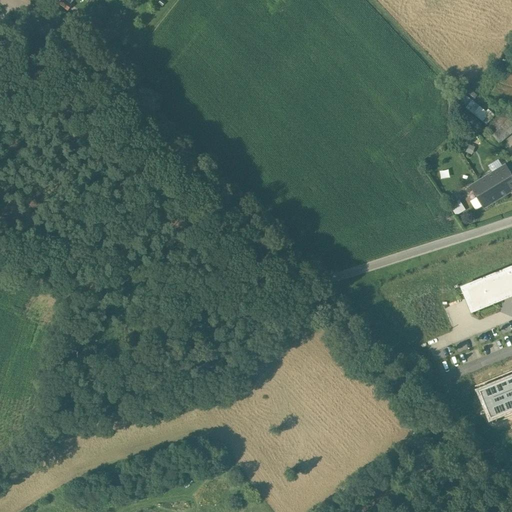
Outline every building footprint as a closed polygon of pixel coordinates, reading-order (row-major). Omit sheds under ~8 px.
[(65,0),(54,0),(54,1),(68,11),(72,5),(65,0)] [(468,95),(461,100),(467,106),(473,101),(468,95)] [(501,112),(485,126),(489,131),(499,143),(511,132),(511,122),(510,121),(507,117),(505,118),(501,112)] [(502,158),(491,164),(495,171),(505,165),(502,158)] [(495,171),(470,186),(484,208),(511,191),(511,175),(505,165),(495,171)] [(457,214),(466,209),(462,201),(452,206),(457,214)] [(511,267),(461,288),(472,312),(511,296),(511,267)] [(511,377),(479,391),(491,419),(511,410),(511,377)]
